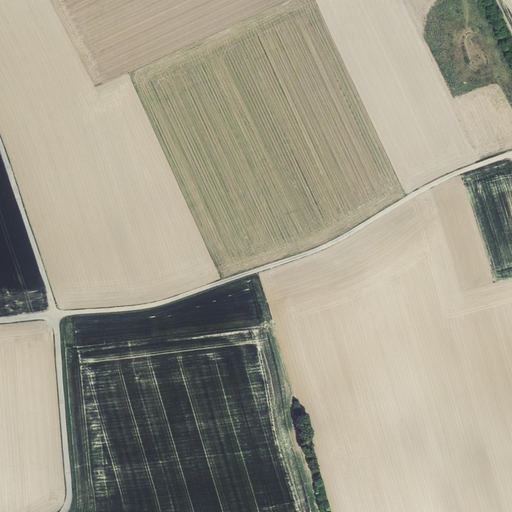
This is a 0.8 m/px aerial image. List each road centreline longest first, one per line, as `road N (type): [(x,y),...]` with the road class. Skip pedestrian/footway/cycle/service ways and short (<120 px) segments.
road 1 (track): [(0,320),(164,303),(324,247),(423,187),(511,153)]
road 2 (track): [(64,511),(55,314),(0,145)]
